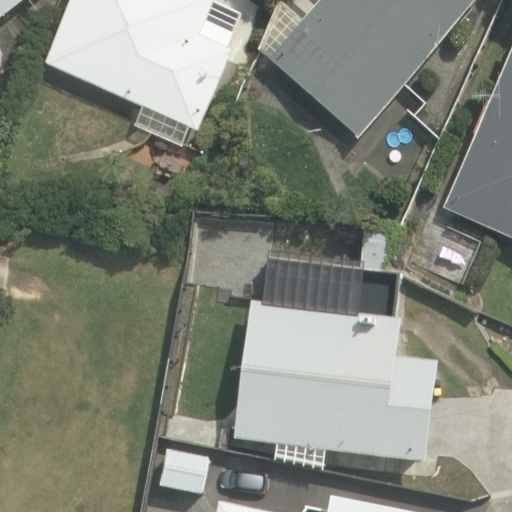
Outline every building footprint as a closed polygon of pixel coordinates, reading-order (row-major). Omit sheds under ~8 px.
[(0,0),(0,20),(26,0),(0,0)] [(76,0),(48,64),(145,106),(136,128),(184,148),(192,129),(201,133),(237,49),(231,46),(245,14),(219,2),(219,0),(76,0)] [(361,140),(482,0),(294,0),(291,7),(284,0),(282,0),(261,50),(361,140)] [(511,58),(448,207),(511,235),(511,58)] [(431,462),(443,360),(401,356),(404,318),(399,317),(404,273),(270,256),(266,302),(256,302),(236,439),(431,462)] [(163,487),(205,496),(214,458),(171,448),(163,487)] [(417,511),(334,495),(330,510),(307,507),(302,511),(270,511),(221,502),(219,511),(417,511)]
